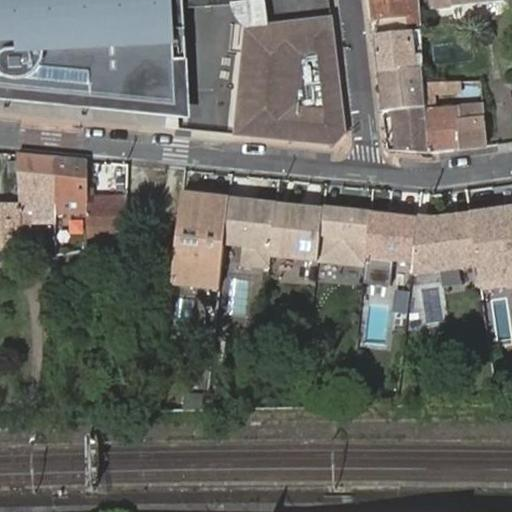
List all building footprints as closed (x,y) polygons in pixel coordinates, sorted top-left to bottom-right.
[(53,0),(0,3),(0,11),(160,2),(172,2),(171,0),(53,0)] [(171,0),(172,2),(173,30),(174,46),(184,46),(182,8),(233,6),(262,4),(262,0),(171,0)] [(367,0),(370,22),(406,19),(408,33),(422,32),(419,0),(367,0)] [(0,11),(0,71),(1,73),(4,75),(6,77),(8,78),(12,80),(15,80),(17,81),(21,81),(24,81),(27,80),(30,80),(33,79),(35,78),(39,75),(42,73),(44,70),(95,76),(97,102),(182,110),(180,66),(186,66),(184,46),(174,46),(173,30),(162,30),(160,2),(0,11)] [(172,2),(160,2),(162,30),(173,30),(172,2)] [(262,4),(233,6),(234,15),(248,32),(266,29),(262,4)] [(345,136),(331,19),(266,29),(248,32),(246,46),(254,47),(247,120),(239,119),(238,137),(335,146),(345,136)] [(406,19),(370,22),(372,36),(408,33),(406,19)] [(424,70),(422,32),(408,33),(372,36),(376,73),(389,72),(424,70)] [(254,47),(246,46),(239,119),(247,120),(254,47)] [(0,91),(97,102),(95,76),(44,70),(42,73),(39,75),(35,78),(33,79),(30,80),(27,80),(24,81),(21,81),(17,81),(15,80),(12,80),(8,78),(6,77),(4,75),(1,73),(0,71),(0,91)] [(425,83),(424,70),(389,72),(394,112),(427,109),(425,83)] [(65,104),(37,104),(37,125),(65,126),(65,104)] [(481,104),(427,109),(430,152),(485,145),(481,104)] [(427,109),(394,112),(398,151),(430,152),(427,109)] [(394,112),(381,113),(385,151),(398,151),(394,112)] [(18,209),(18,217),(26,217),(26,210),(45,210),(45,216),(53,216),(52,159),(15,156),(18,209)] [(61,215),(86,214),(86,200),(86,163),(52,159),(53,216),(54,219),(60,219),(61,215)] [(228,201),(180,195),(170,289),(219,294),(223,249),(228,201)] [(86,214),(86,255),(92,254),(93,247),(102,247),(104,232),(122,232),(123,200),(86,200),(86,214)] [(276,206),(228,201),(223,249),(241,251),(239,269),(269,272),(270,262),(276,206)] [(322,210),(276,206),(270,262),(317,265),(322,210)] [(511,208),(469,215),(477,270),(479,295),(511,290),(511,208)] [(0,266),(21,264),(18,217),(18,209),(0,209),(0,266)] [(370,215),(322,210),(317,265),(365,270),(365,262),(370,215)] [(418,220),(370,215),(365,262),(412,268),(418,220)] [(469,215),(418,220),(412,268),(411,279),(477,270),(469,215)] [(92,254),(121,250),(122,232),(104,232),(102,247),(93,247),(92,254)]
